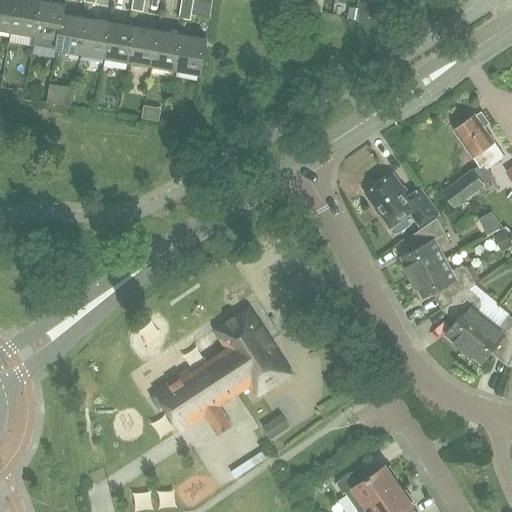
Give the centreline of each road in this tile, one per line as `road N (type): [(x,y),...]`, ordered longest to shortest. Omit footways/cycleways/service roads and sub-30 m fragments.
road 1 (unclassified): [(502,416),(459,402),(404,350),(303,161)]
road 2 (tertiary): [(511,24),(414,81),(337,141)]
road 3 (tertiary): [(337,141),(423,95),(511,27)]
road 4 (tertiary): [(0,400),(154,261)]
road 5 (tertiary): [(154,261),(0,358)]
road 6 (tertiary): [(154,261),(303,161)]
road 7 (residential): [(458,511),(384,395)]
